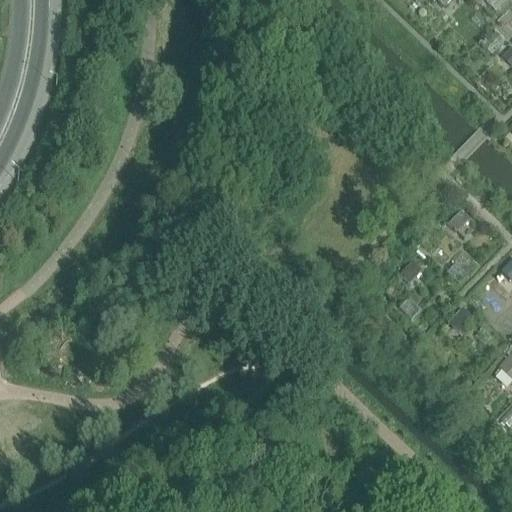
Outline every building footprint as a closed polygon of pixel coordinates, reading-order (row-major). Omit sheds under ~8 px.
[(436,0),(435,2),(443,9),(452,0),(436,0)] [(511,50),(502,61),(511,70),(511,50)] [(461,215),(449,228),(457,236),(470,223),(461,215)] [(511,265),(502,275),(511,284),(511,283),(511,265)] [(412,267),(400,280),(408,287),(420,275),(412,267)] [(449,328),(457,335),(469,322),(461,315),(449,328)] [(511,362),(510,360),(499,372),(511,383),(511,362)]
